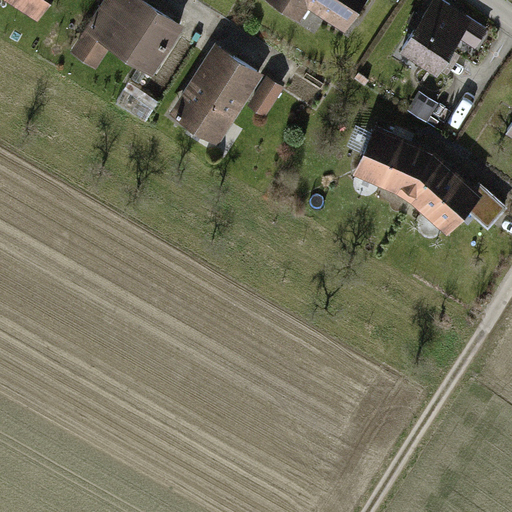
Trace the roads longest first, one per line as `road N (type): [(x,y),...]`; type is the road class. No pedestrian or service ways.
road 1 (residential): [(511,297),(364,511)]
road 2 (residential): [(181,0),(287,68)]
